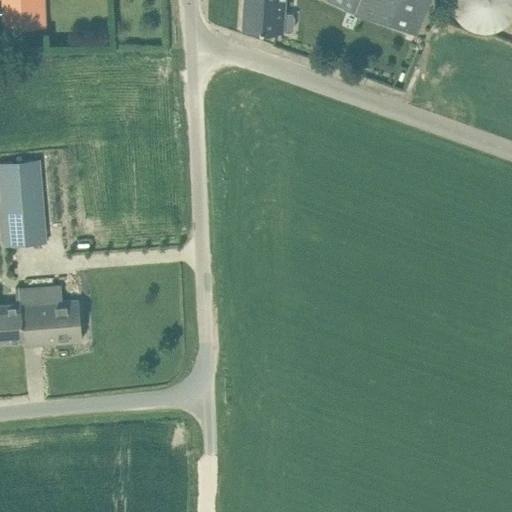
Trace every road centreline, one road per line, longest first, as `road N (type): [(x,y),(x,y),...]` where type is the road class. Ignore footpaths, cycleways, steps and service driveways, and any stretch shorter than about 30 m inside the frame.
road 1 (unclassified): [(0,417),(205,403),(196,38)]
road 2 (unclassified): [(511,147),(196,38)]
